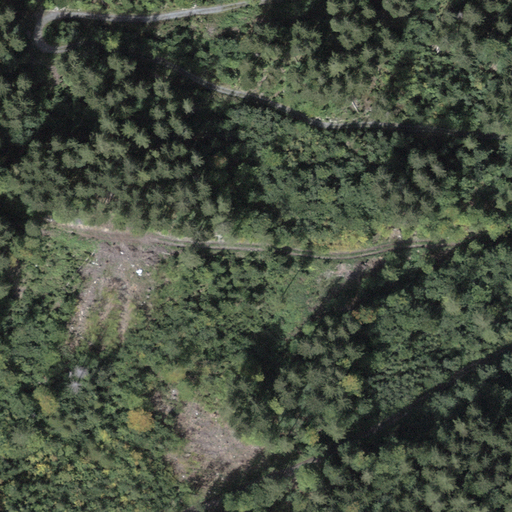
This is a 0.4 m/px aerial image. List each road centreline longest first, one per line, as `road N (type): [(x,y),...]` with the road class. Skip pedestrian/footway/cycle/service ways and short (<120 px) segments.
road 1 (track): [(511,137),(328,124),(159,61),(35,41),(32,25),(61,13),(139,18),(274,0)]
road 2 (track): [(0,209),(117,236),(317,257),(511,238)]
road 3 (track): [(189,511),(392,419),(511,347)]
road 4 (track): [(404,511),(511,450)]
